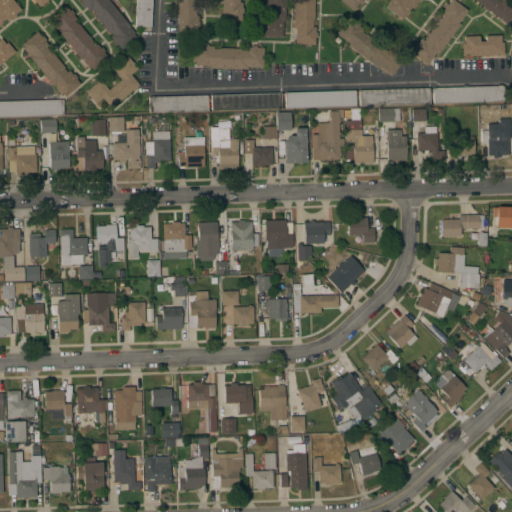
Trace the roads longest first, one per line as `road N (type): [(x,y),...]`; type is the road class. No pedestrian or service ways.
road 1 (residential): [(0,361),(317,349),(394,283),(405,263),(410,190)]
road 2 (residential): [(0,201),(511,184)]
road 3 (residential): [(355,511),(410,489),(511,387)]
